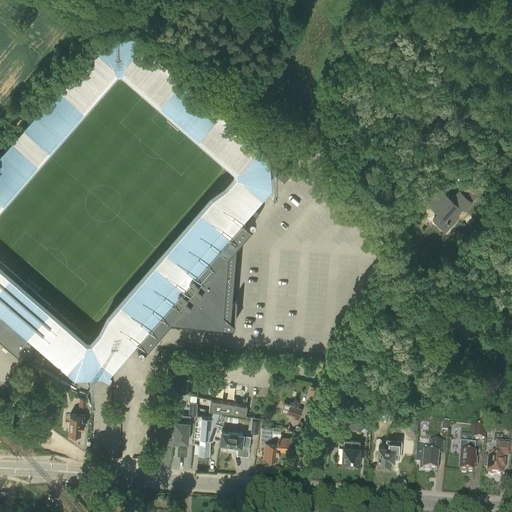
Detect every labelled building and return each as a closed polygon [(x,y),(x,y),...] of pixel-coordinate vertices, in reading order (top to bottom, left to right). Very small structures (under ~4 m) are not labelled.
[(269,151),(261,144),(172,68),(132,33),(99,36),(0,150),(0,341),(22,361),(24,363),(26,361),(40,345),(74,375),(108,372),(137,338),(141,342),(138,346),(137,347),(137,348),(137,350),(138,351),(139,351),(141,351),(142,351),(143,350),(150,342),(155,337),(162,329),(167,323),(170,319),(231,324),(232,324),(233,324),(234,323),(234,322),(234,321),(234,320),(233,320),(230,317),(231,296),(232,284),(236,244),(254,222),(255,221),(255,220),(255,218),(254,217),(253,217),(251,217),(250,217),(249,218),(246,222),(241,218),(271,184),(269,159),(269,151)] [(284,182),(291,174),(283,166),(275,174),(284,182)] [(480,191),(468,181),(460,190),(459,189),(451,198),(439,187),(426,202),(435,210),(437,208),(440,211),(432,219),(445,231),(458,217),(455,214),(461,207),(464,210),(472,201),(471,200),(480,191)] [(161,359),(158,359),(158,364),(167,364),(168,360),(177,360),(178,352),(161,351),(161,359)] [(277,387),(286,389),(287,382),(278,381),(277,387)] [(245,416),(247,405),(212,398),(210,398),(208,409),(213,410),(213,411),(226,413),(228,413),(226,421),(237,423),(239,415),(245,416)] [(360,416),(364,404),(352,400),(348,411),(360,416)] [(197,402),(190,402),(189,414),(196,415),(197,402)] [(298,421),(302,409),(290,405),(290,404),(283,402),(280,412),(292,416),(294,420),(298,421)] [(195,416),(193,442),(199,442),(199,453),(208,454),(209,440),(211,441),(211,438),(218,423),(222,424),(226,413),(213,411),(211,417),(195,416)] [(159,442),(172,444),(174,420),(169,419),(169,413),(156,412),(154,433),(160,433),(159,442)] [(77,436),(78,433),(80,433),(80,427),(84,427),(84,414),(70,413),(68,432),(70,432),(72,436),(74,437),(77,436)] [(357,430),(358,421),(345,417),(344,428),(357,430)] [(187,442),(189,421),(174,420),(172,444),(173,444),(173,440),(187,442)] [(258,430),(259,421),(251,420),(250,429),(258,430)] [(417,421),(409,421),(408,430),(416,430),(417,421)] [(289,451),(290,438),(271,436),(272,427),(261,426),(260,442),(265,442),(263,456),(264,458),(268,458),(269,457),(277,458),(277,450),(289,451)] [(485,440),(486,427),(473,426),(472,439),(485,440)] [(242,433),(222,430),(219,443),(235,445),(234,453),(234,454),(238,455),(239,453),(240,445),(241,445),(242,433)] [(359,440),(343,439),(342,463),(358,464),(359,440)] [(386,446),(378,446),(377,465),(379,465),(379,467),(387,468),(387,466),(390,466),(390,459),(393,459),(395,440),(386,439),(386,446)] [(429,450),(424,450),(424,453),(423,463),(421,463),(420,470),(437,471),(438,455),(443,456),(444,443),(430,442),(429,450)] [(511,444),(495,443),(494,456),(489,456),(487,474),(489,474),(490,476),(493,476),(494,475),(502,475),(502,470),(504,470),(504,463),(502,463),(503,458),(510,459),(511,444)] [(475,445),(460,444),(459,451),(461,451),(459,472),(461,472),(462,474),(466,474),(467,472),(474,473),(474,468),(476,468),(476,461),(474,460),(475,445)]
